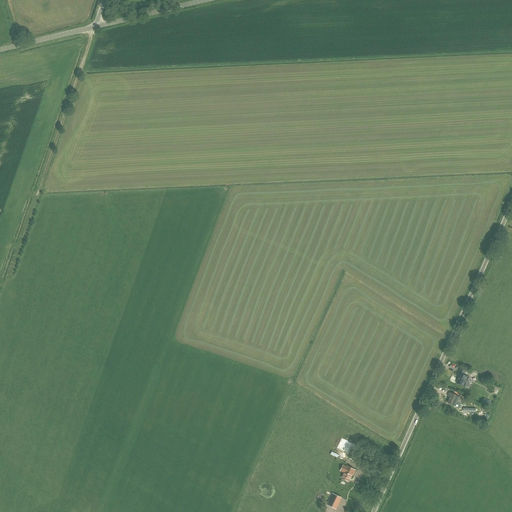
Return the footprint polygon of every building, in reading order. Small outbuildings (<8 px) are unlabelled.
[(468,382),(467,382),(469,377),(464,375),(465,371),(460,368),(457,376),(459,377),(456,383),(465,387),(466,387),(467,387),(468,387),(469,386),(469,385),(469,384),(469,383),(468,382)] [(460,397),(449,392),(448,396),(450,397),(447,403),(456,406),(460,397)] [(353,456),(355,453),(355,451),(358,446),(342,438),(337,448),(349,454),(353,456)] [(352,475),(354,470),(355,471),(355,470),(347,466),(347,467),(346,467),(343,472),(344,472),(342,478),(347,481),(348,481),(349,478),(350,479),(352,475)] [(332,493),(327,504),(330,506),(335,508),(337,504),(340,497),(332,493)]
